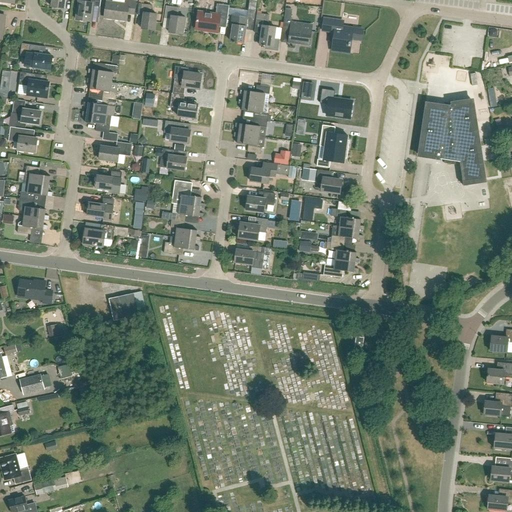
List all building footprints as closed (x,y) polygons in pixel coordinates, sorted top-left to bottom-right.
[(52,0),(52,8),(64,9),(65,0),(70,0),(73,0),(72,0),(52,0)] [(101,0),(86,0),(87,3),(78,2),(76,20),(90,22),(92,7),(100,8),(101,0)] [(105,18),(126,21),(127,14),(133,14),(135,2),(126,1),(126,5),(107,2),(105,18)] [(142,29),(155,31),(157,15),(151,14),(152,6),(139,4),(137,15),(143,16),(142,29)] [(216,14),(198,12),(196,28),(209,30),(208,32),(218,34),(220,18),(227,19),(229,6),(217,4),(216,14)] [(169,33),(183,35),(185,18),(178,17),(179,8),(166,7),(164,19),(171,20),(169,33)] [(235,42),(244,43),(245,30),(253,31),(256,12),(248,10),(247,18),(232,16),(231,26),(233,26),(231,42),(233,42),(233,43),(235,43),(235,42)] [(269,15),(256,14),(254,33),(261,34),(260,46),(263,46),(263,47),(265,47),(264,49),(277,51),(279,41),(274,40),(276,28),(268,27),(269,15)] [(309,46),(311,32),(298,30),(299,26),(291,25),(292,20),(284,19),(282,34),(289,35),(288,43),(309,46)] [(332,51),(350,54),(352,39),(361,41),(363,30),(342,27),(343,21),(324,19),(322,31),(335,33),(332,51)] [(22,44),(21,53),(27,54),(26,60),(30,60),(29,68),(33,68),(37,69),(51,71),(53,57),(39,55),(40,47),(22,44)] [(434,65),(440,67),(443,57),(438,55),(434,65)] [(112,83),(114,73),(117,74),(118,67),(105,65),(104,72),(88,70),(88,74),(92,74),(91,80),(112,83)] [(200,89),(202,76),(187,73),(188,69),(177,68),(173,92),(184,94),(185,87),(200,89)] [(2,72),(0,87),(0,97),(8,98),(12,73),(2,72)] [(28,96),(47,99),(48,89),(46,89),(47,83),(32,81),(33,75),(21,73),(19,85),(29,87),(28,96)] [(90,90),(103,92),(102,99),(116,100),(118,89),(112,89),(112,83),(91,80),(87,79),(87,83),(90,84),(90,90)] [(293,82),(292,89),(300,90),(301,83),(293,82)] [(244,95),(243,100),(243,101),(264,103),(266,94),(270,95),(271,87),(257,85),(256,92),(241,90),(240,94),(244,95)] [(322,89),(320,103),(328,104),(327,115),(350,119),(353,101),(334,99),(335,91),(322,89)] [(311,101),(312,93),(302,91),(301,99),(311,101)] [(196,119),(198,105),(183,103),(184,95),(172,94),(170,108),(179,109),(178,117),(196,119)] [(146,95),(145,106),(153,107),(155,96),(146,95)] [(96,114),(108,116),(109,106),(115,107),(116,100),(102,99),(102,101),(96,100),(95,104),(84,103),(83,107),(87,107),(87,111),(86,113),(96,114)] [(242,111),(256,113),(255,119),(268,121),(269,114),(267,114),(263,113),(264,103),(243,101),(243,100),(240,100),(239,104),(243,105),(242,111)] [(447,107),(444,106),(427,104),(419,156),(436,159),(436,158),(439,159),(439,161),(441,161),(441,159),(445,160),(444,163),(455,165),(456,162),(460,162),(464,186),(465,186),(465,184),(468,184),(479,183),(478,176),(484,175),(472,100),(456,103),(452,104),(452,102),(451,102),(451,105),(449,106),(449,105),(447,105),(447,107)] [(9,128),(11,128),(16,129),(16,127),(26,129),(26,124),(39,126),(41,113),(24,110),(26,102),(14,101),(12,114),(11,114),(9,128)] [(110,126),(107,126),(108,116),(86,113),(83,112),(82,116),(86,117),(85,123),(97,125),(96,132),(109,133),(110,126)] [(267,128),(268,122),(268,121),(255,119),(254,126),(236,124),(236,127),(240,128),(239,134),(260,137),(261,127),(267,128)] [(166,121),(164,133),(172,134),(171,142),(189,144),(191,131),(180,129),(181,123),(166,121)] [(325,147),(348,150),(349,141),(347,141),(348,136),(334,134),(335,127),(323,125),(320,146),(325,147)] [(18,151),(36,154),(38,140),(22,137),(23,130),(16,129),(11,128),(9,142),(19,143),(18,151)] [(235,133),(234,137),(238,138),(237,144),(249,145),(248,152),(261,154),(262,147),(258,146),(260,137),(239,134),(235,133)] [(130,157),(131,151),(132,145),(117,143),(116,149),(102,147),(100,160),(118,162),(119,156),(130,157)] [(135,146),(134,154),(142,155),(143,147),(135,146)] [(325,147),(323,160),(318,159),(317,166),(330,168),(331,161),(344,163),(345,159),(347,159),(348,150),(325,147)] [(160,168),(167,169),(185,171),(187,158),(174,156),(175,151),(163,149),(162,151),(161,157),(161,160),(160,168)] [(289,165),(291,152),(282,151),(282,155),(276,154),(275,163),(289,165)] [(276,178),(278,164),(266,163),(265,170),(252,168),(250,181),(269,184),(270,177),(276,178)] [(296,179),(298,167),(291,166),(289,178),(296,179)] [(25,184),(28,184),(49,187),(53,188),(53,184),(50,183),(51,177),(39,176),(40,169),(27,167),(25,178),(25,184)] [(315,182),(316,170),(304,168),(302,180),(315,182)] [(330,172),(318,170),(316,183),(323,184),(322,191),(340,194),(342,181),(329,179),(330,172)] [(97,176),(96,189),(111,191),(111,195),(119,196),(122,174),(111,172),(110,178),(97,176)] [(174,187),(178,188),(186,189),(187,183),(175,181),(174,187)] [(21,193),(20,200),(34,202),(34,195),(52,197),(52,193),(48,193),(49,187),(28,184),(27,194),(21,193)] [(137,190),(136,201),(146,202),(147,188),(142,187),(142,191),(137,190)] [(177,194),(182,195),(180,205),(201,208),(205,209),(205,205),(201,204),(202,198),(191,196),(192,190),(186,189),(178,188),(177,194)] [(246,211),(264,213),(265,205),(274,206),(276,194),(263,193),(262,198),(248,196),(246,211)] [(111,222),(112,213),(114,201),(103,199),(102,205),(89,204),(87,216),(103,219),(103,221),(111,222)] [(19,211),(24,212),(24,217),(45,220),(45,221),(48,221),(49,217),(45,216),(46,210),(33,208),(34,202),(20,200),(19,211)] [(148,201),(147,208),(155,210),(156,202),(148,201)] [(145,204),(136,203),(136,211),(144,212),(145,204)] [(173,204),(171,214),(173,214),(179,215),(180,205),(173,204)] [(180,205),(179,215),(173,214),(172,221),(185,223),(186,216),(203,218),(204,214),(200,214),(201,208),(180,205)] [(331,216),(341,217),(339,227),(360,230),(364,230),(365,227),(361,226),(361,220),(350,219),(351,212),(332,209),(331,216)] [(45,221),(45,220),(24,217),(23,219),(23,220),(19,224),(18,226),(17,233),(31,235),(32,228),(47,230),(48,227),(44,226),(45,221)] [(267,233),(267,229),(276,230),(277,221),(258,218),(257,225),(241,223),(239,238),(259,241),(260,232),(267,233)] [(198,231),(184,229),(185,223),(172,221),(171,228),(177,228),(176,238),(196,241),(200,241),(201,238),(197,237),(198,231)] [(101,232),(96,231),(86,230),(83,244),(103,247),(105,239),(113,241),(113,236),(127,238),(128,229),(102,225),(101,232)] [(338,237),(332,236),(331,243),(345,245),(346,238),(363,240),(363,236),(359,236),(360,230),(339,227),(338,237)] [(196,241),(176,238),(170,237),(170,243),(165,243),(164,253),(183,256),(184,249),(199,251),(199,247),(195,246),(196,241)] [(311,243),(300,242),(299,252),(310,253),(311,243)] [(327,249),(336,250),(335,260),(356,263),(360,264),(360,259),(356,259),(357,253),(344,251),(345,245),(331,243),(328,242),(327,249)] [(141,245),(139,257),(146,258),(148,247),(141,245)] [(237,250),(235,263),(252,265),(252,268),(263,269),(265,248),(250,246),(249,251),(237,250)] [(324,276),(342,278),(343,271),(358,273),(359,269),(355,268),(356,263),(335,260),(334,266),(325,265),(324,276)] [(321,275),(304,272),(303,280),(320,282),(321,275)] [(20,280),(18,297),(43,300),(43,303),(51,304),(53,292),(45,291),(46,282),(39,282),(39,283),(20,280)] [(114,321),(124,319),(147,314),(142,291),(119,297),(109,299),(114,321)] [(491,352),(508,353),(509,343),(511,343),(511,330),(508,330),(507,338),(492,337),(491,352)] [(362,349),(364,338),(357,337),(355,348),(362,349)] [(16,346),(4,349),(6,355),(17,352),(16,346)] [(76,356),(68,358),(71,373),(79,371),(76,356)] [(487,383),(504,384),(504,378),(511,378),(511,363),(502,363),(502,370),(489,369),(487,383)] [(20,380),(24,395),(45,389),(41,375),(20,380)] [(484,415),(501,416),(510,417),(511,396),(511,394),(499,393),(498,403),(485,402),(484,415)] [(0,436),(11,434),(9,426),(13,424),(10,414),(15,412),(13,406),(0,409),(0,436)] [(20,416),(31,413),(29,406),(28,407),(19,409),(20,416)] [(511,450),(511,428),(509,428),(509,434),(496,433),(494,449),(511,450)] [(57,449),(55,441),(48,443),(50,451),(57,449)] [(16,455),(0,459),(0,461),(5,481),(6,481),(14,479),(16,485),(32,481),(29,469),(20,471),(16,455)] [(492,467),(491,480),(511,482),(511,460),(509,460),(508,468),(492,467)] [(71,482),(79,478),(76,472),(68,475),(71,482)] [(55,479),(34,485),(37,495),(57,490),(56,490),(68,487),(66,477),(55,479)] [(506,511),(507,504),(511,504),(511,490),(503,490),(503,497),(490,496),(488,509),(506,511)] [(11,511),(37,511),(35,504),(28,506),(25,497),(9,501),(11,511)]
